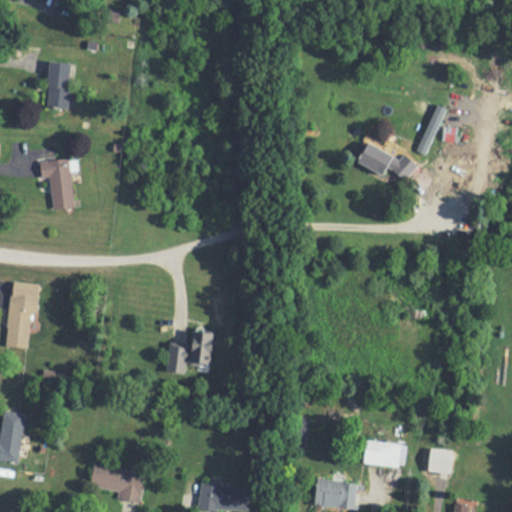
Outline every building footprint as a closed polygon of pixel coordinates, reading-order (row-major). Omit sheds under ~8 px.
[(48,107),(70,108),(71,61),(50,61),(48,107)] [(370,140),(360,161),(384,174),(387,168),(409,179),(417,163),(370,140)] [(74,207),(71,158),(41,160),(42,177),(51,176),(53,208),(74,207)] [(6,346),(28,348),(32,313),(37,313),(39,296),(11,293),(6,346)] [(171,343),(169,372),(186,373),(187,363),(211,366),(214,332),(195,330),(193,345),(171,343)] [(0,441),(0,460),(20,462),(24,413),(4,411),(1,441),(0,441)] [(405,444),(367,439),(364,463),(403,467),(405,444)] [(144,473),(93,464),(89,487),(119,492),(118,498),(139,502),(144,473)] [(355,509),(358,482),(318,477),(315,505),(355,509)] [(246,511),(250,489),(202,481),(198,506),(235,511),(246,511)] [(468,511),(470,504),(454,502),(452,511),(468,511)]
